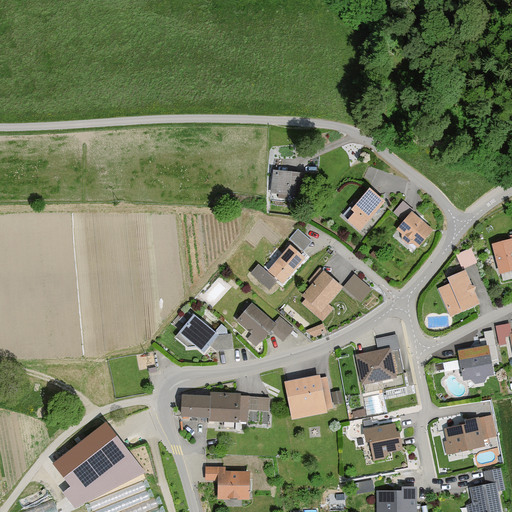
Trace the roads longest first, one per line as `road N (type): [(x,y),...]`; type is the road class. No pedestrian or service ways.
road 1 (unclassified): [(461,229),(432,190),(359,134),(328,124),(205,118),(0,126)]
road 2 (unclassified): [(194,511),(164,411),(171,387),(329,346),(400,302)]
road 3 (track): [(3,511),(49,450),(86,419),(123,403),(164,400)]
road 4 (residential): [(424,415),(432,485),(480,476)]
